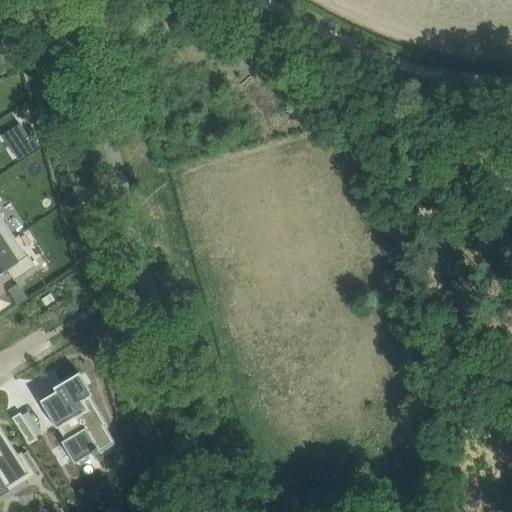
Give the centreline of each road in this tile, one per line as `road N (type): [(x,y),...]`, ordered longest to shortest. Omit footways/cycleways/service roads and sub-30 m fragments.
road 1 (residential): [(209,511),(71,0)]
road 2 (track): [(511,78),(438,75),(370,54),(268,0)]
